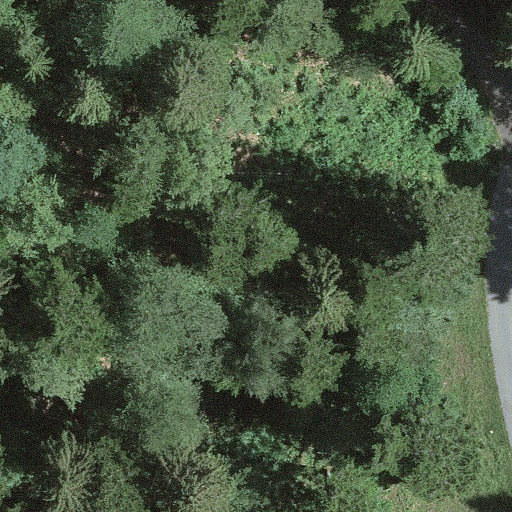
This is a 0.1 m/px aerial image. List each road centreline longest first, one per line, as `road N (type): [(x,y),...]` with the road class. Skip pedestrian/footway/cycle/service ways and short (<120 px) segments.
road 1 (track): [(511,186),(498,322),(511,398)]
road 2 (track): [(428,0),(492,76),(511,85)]
